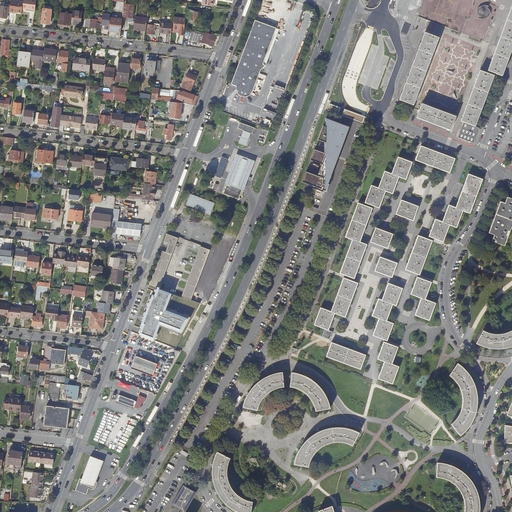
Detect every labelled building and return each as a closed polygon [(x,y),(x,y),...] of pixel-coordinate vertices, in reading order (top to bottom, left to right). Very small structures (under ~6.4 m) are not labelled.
[(22,8),(23,2),(11,0),(9,12),(14,12),(15,11),(17,11),(17,12),(22,13),(22,8)] [(36,0),(33,0),(23,0),(23,2),(22,8),(35,10),(36,0)] [(123,10),(122,17),(132,18),(134,4),(132,4),(132,5),(127,5),(125,4),(124,10),(123,10)] [(491,13),(485,4),(476,10),(482,19),(491,13)] [(511,49),(511,5),(488,71),(502,76),(511,49)] [(41,23),(50,24),(51,10),(43,9),(41,23)] [(187,9),(185,18),(191,20),(194,11),(187,9)] [(82,12),(73,11),(72,14),(71,24),(80,25),(82,12)] [(191,20),(196,22),(200,13),(194,11),(191,20)] [(71,24),(72,14),(60,13),(58,24),(71,25),(71,24)] [(96,20),(84,18),(83,27),(100,29),(102,15),(97,14),(96,20)] [(146,31),(147,18),(135,17),(133,29),(146,31)] [(111,18),(110,18),(108,31),(120,33),(122,19),(111,18)] [(184,34),(184,30),(185,19),(174,18),(172,30),(179,30),(179,34),(184,34)] [(236,94),(239,95),(238,96),(240,97),(243,98),(247,98),(249,97),(251,95),(252,93),(260,71),(265,67),(263,64),(270,44),(276,29),(254,21),(247,41),(234,76),(230,85),(235,87),(235,88),(235,90),(235,91),(236,93),(236,94)] [(160,22),(159,30),(158,33),(171,35),(171,30),(172,28),(172,24),(160,22)] [(158,33),(159,30),(154,30),(154,25),(150,25),(150,29),(147,29),(147,34),(154,35),(154,36),(158,37),(158,33)] [(189,31),(184,30),(184,34),(182,46),(192,47),(192,42),(187,41),(189,31)] [(213,45),(216,36),(212,35),(192,32),(189,40),(202,43),(208,44),(208,45),(212,46),(213,45)] [(423,33),(398,98),(412,103),(436,38),(423,33)] [(2,40),(1,55),(8,55),(8,52),(10,52),(10,50),(9,50),(10,41),(2,40)] [(44,49),(44,51),(43,59),(49,60),(48,67),(54,67),(56,51),(44,49)] [(43,59),(44,51),(31,50),(31,54),(30,60),(37,61),(36,68),(42,68),(42,62),(43,59)] [(57,62),(62,63),(61,71),(66,71),(69,52),(59,50),(57,62)] [(29,67),(30,60),(31,54),(18,53),(17,65),(29,67)] [(90,60),(74,58),(73,69),(89,71),(90,60)] [(130,65),(129,73),(137,74),(137,69),(139,69),(140,59),(131,58),(130,65)] [(106,60),(93,59),(92,69),(104,71),(105,68),(106,60)] [(155,67),(156,62),(147,61),(145,71),(155,73),(155,67)] [(128,81),(129,73),(130,65),(118,63),(116,81),(128,83),(128,81)] [(104,71),(103,82),(112,84),(114,69),(105,68),(104,71)] [(188,71),(182,87),(191,91),(196,76),(192,74),(192,72),(188,71)] [(494,76),(480,71),(461,121),(464,122),(458,137),(473,143),(479,128),(475,126),(494,76)] [(64,95),(63,97),(76,98),(77,96),(82,97),(83,88),(77,87),(77,90),(64,88),(64,89),(64,95)] [(175,90),(170,89),(169,96),(174,97),(174,99),(179,100),(194,105),(197,96),(182,91),(181,91),(175,90)] [(0,105),(9,107),(10,99),(0,97),(0,105)] [(172,102),(169,102),(169,106),(171,106),(170,117),(180,119),(182,103),(172,102)] [(13,113),(20,114),(21,104),(14,103),(13,113)] [(456,117),(422,104),(417,118),(450,130),(456,117)] [(61,110),(54,109),(53,121),(52,120),(51,126),(59,127),(61,110)] [(24,111),(23,122),(32,123),(34,112),(24,111)] [(47,125),(48,115),(39,114),(38,124),(47,125)] [(110,123),(111,115),(104,114),(104,115),(100,115),(99,123),(108,124),(108,123),(110,123)] [(123,126),(124,117),(124,115),(112,114),(111,115),(110,123),(110,125),(123,126)] [(81,118),(61,115),(59,131),(63,132),(64,126),(80,128),(81,118)] [(97,126),(98,119),(86,117),(85,128),(97,130),(97,126)] [(137,119),(124,117),(123,126),(122,128),(135,130),(136,121),(137,119)] [(342,146),(349,127),(329,120),(329,130),(330,131),(329,133),(329,142),(332,143),(341,146),(342,146)] [(148,122),(136,121),(135,130),(147,132),(148,122)] [(252,127),(237,122),(235,128),(241,130),(248,133),(250,133),(252,127)] [(166,140),(171,140),(173,126),(168,125),(167,129),(164,129),(163,134),(166,135),(166,140)] [(248,133),(241,130),(239,134),(236,143),(243,145),(247,136),(248,133)] [(14,138),(2,137),(1,144),(13,146),(14,138)] [(337,157),(341,146),(332,143),(328,154),(337,157)] [(455,159),(421,146),(416,160),(450,173),(455,159)] [(333,168),(334,168),(338,158),(337,157),(328,154),(326,153),(314,149),(311,160),(324,165),(333,168)] [(8,161),(22,162),(24,152),(17,151),(17,150),(13,150),(13,151),(10,150),(10,156),(8,156),(8,161)] [(38,151),(37,162),(52,163),(53,152),(47,151),(47,152),(38,151)] [(67,155),(58,154),(56,165),(66,166),(67,155)] [(224,183),(234,187),(241,190),(243,190),(254,161),(235,154),(224,183)] [(83,155),(83,157),(82,164),(94,166),(95,157),(95,156),(83,155)] [(83,157),(70,156),(69,166),(81,168),(82,164),(83,157)] [(215,175),(223,178),(230,159),(222,156),(215,175)] [(105,176),(107,159),(95,157),(94,166),(93,175),(105,176)] [(371,186),(365,203),(379,208),(386,191),(393,194),(399,177),(406,179),(412,162),(398,157),(392,174),(385,171),(379,188),(371,186)] [(110,168),(127,170),(128,160),(111,158),(110,168)] [(137,159),(137,162),(132,162),(132,167),(147,169),(148,160),(137,159)] [(328,180),(333,168),(324,165),(320,177),(326,179),(328,180)] [(146,172),(144,183),(155,184),(156,173),(146,172)] [(326,191),(326,179),(320,177),(306,172),(302,182),(307,184),(307,186),(323,192),(324,190),(326,191)] [(482,180),(483,179),(468,174),(456,208),(449,205),(443,222),(436,219),(429,237),(443,242),(450,225),(457,228),(463,211),(470,213),(482,180)] [(142,199),(153,200),(153,196),(154,197),(155,191),(154,191),(155,184),(144,183),(142,199)] [(241,190),(234,187),(233,188),(225,185),(222,194),(238,199),(241,190)] [(61,198),(69,199),(70,189),(63,189),(61,198)] [(102,193),(91,192),(90,201),(93,202),(97,202),(101,203),(102,193)] [(215,203),(190,193),(185,205),(199,210),(199,211),(203,213),(204,210),(207,211),(206,214),(210,215),(215,203)] [(500,202),(489,233),(495,235),(492,241),(505,246),(511,227),(511,198),(508,197),(505,204),(500,202)] [(418,207),(401,201),(396,214),(413,221),(418,207)] [(352,240),(340,273),(354,279),(366,245),(360,242),(372,209),(358,203),(345,237),(352,240)] [(14,206),(13,208),(12,216),(25,218),(26,208),(14,206)] [(13,208),(1,207),(0,215),(0,219),(12,220),(12,216),(13,208)] [(36,210),(26,208),(25,218),(24,221),(29,221),(29,220),(35,220),(36,210)] [(42,217),(57,219),(58,211),(43,209),(42,217)] [(110,238),(115,239),(116,233),(140,237),(142,224),(118,221),(119,210),(114,209),(110,238)] [(82,211),(69,210),(68,221),(81,222),(82,211)] [(109,220),(92,218),(91,225),(101,226),(101,227),(107,228),(109,220)] [(393,234),(375,228),(370,242),(387,249),(393,234)] [(178,238),(166,234),(163,244),(169,246),(166,253),(162,251),(149,284),(155,286),(159,288),(178,238)] [(432,241),(418,236),(405,270),(419,275),(432,241)] [(210,250),(200,247),(182,296),(191,300),(210,250)] [(12,251),(0,250),(0,261),(11,263),(12,251)] [(27,262),(28,254),(28,252),(16,250),(14,261),(27,262)] [(54,253),(52,262),(64,264),(65,255),(66,251),(61,251),(60,253),(54,253)] [(27,262),(26,265),(39,267),(39,261),(40,256),(28,254),(27,262)] [(64,264),(64,265),(76,267),(76,266),(77,257),(65,255),(64,264)] [(78,255),(77,257),(76,266),(88,267),(90,256),(78,255)] [(122,270),(123,270),(125,259),(109,257),(109,264),(112,264),(111,269),(122,270)] [(397,263),(379,257),(374,271),(392,277),(397,263)] [(51,275),(52,263),(42,262),(41,274),(51,275)] [(103,267),(91,265),(90,276),(102,278),(103,267)] [(122,270),(111,269),(109,283),(121,285),(122,270)] [(431,282),(417,277),(410,295),(421,299),(415,315),(429,320),(436,303),(425,299),(431,282)] [(324,329),(322,337),(330,340),(332,332),(328,330),(334,314),(345,317),(358,283),(343,278),(331,311),(320,308),(314,325),(324,329)] [(379,319),(373,336),(387,341),(393,323),(386,321),(392,304),(396,306),(402,289),(388,283),(382,300),(378,299),(372,316),(379,319)] [(159,288),(155,286),(138,335),(176,349),(200,303),(191,300),(182,296),(181,297),(159,289),(159,288)] [(110,304),(112,304),(113,292),(102,291),(101,303),(110,304)] [(8,316),(9,304),(0,302),(0,313),(4,314),(4,316),(8,316)] [(109,309),(110,304),(101,303),(99,302),(98,312),(110,314),(110,309),(109,309)] [(52,320),(57,321),(58,316),(59,305),(47,303),(45,318),(52,319),(52,320)] [(21,305),(21,308),(20,317),(20,318),(24,318),(24,317),(33,318),(33,316),(34,307),(21,305)] [(21,308),(10,307),(9,318),(13,318),(13,317),(20,317),(21,308)] [(33,318),(32,326),(41,327),(42,317),(41,317),(41,314),(38,313),(36,313),(36,316),(33,316),(33,318)] [(104,314),(91,313),(89,328),(102,329),(104,314)] [(83,315),(73,314),(72,326),(81,327),(83,315)] [(57,321),(56,326),(60,327),(60,328),(65,329),(67,316),(62,315),(62,316),(58,316),(57,321)] [(483,331),(476,344),(482,346),(486,348),(492,349),(498,349),(504,349),(510,347),(511,346),(511,330),(510,332),(505,333),(501,334),(495,334),(488,333),(483,331)] [(366,355),(332,342),(326,357),(360,370),(366,355)] [(398,347),(383,342),(377,360),(384,362),(378,379),(393,384),(399,367),(392,364),(398,347)] [(40,360),(39,369),(49,370),(49,363),(64,365),(66,350),(53,349),(53,345),(52,344),(51,347),(47,346),(45,359),(49,359),(50,359),(49,361),(40,360)] [(28,347),(18,346),(17,357),(27,358),(28,347)] [(79,362),(87,365),(92,353),(85,350),(86,349),(69,346),(68,352),(82,354),(79,362)] [(130,368),(152,376),(157,364),(135,356),(130,368)] [(39,369),(40,360),(31,359),(30,368),(39,369)] [(457,363),(449,376),(453,378),(455,381),(458,384),(459,387),(461,391),(462,395),(463,401),(462,406),(461,411),(459,415),(456,420),(451,425),(460,436),(467,429),(471,424),(474,420),(475,415),(477,409),(478,403),(478,400),(478,394),(476,388),(474,382),(471,377),(467,372),(462,367),(457,363)] [(77,380),(76,382),(80,383),(81,383),(83,378),(90,381),(92,376),(80,371),(77,379),(77,380)] [(284,388),(282,373),(277,374),(272,375),(268,377),(263,379),(258,382),(254,387),(250,391),(247,397),(244,402),(242,407),(257,411),(259,405),(260,401),(263,398),(266,395),(270,392),(274,389),(279,388),(284,388)] [(298,374),(292,373),(290,387),(296,388),(299,390),(303,392),(307,395),(310,399),(311,401),(314,406),(316,412),(330,409),(328,402),(326,397),(323,393),(320,388),(317,385),(313,381),(309,378),(304,376),(298,374)] [(29,375),(22,375),(21,385),(27,385),(31,386),(32,382),(28,381),(29,375)] [(65,378),(51,376),(50,382),(64,384),(65,379),(65,378)] [(120,380),(119,384),(130,389),(132,385),(120,380)] [(50,382),(49,388),(52,401),(57,401),(59,390),(66,391),(65,398),(77,400),(79,386),(75,385),(64,384),(50,382)] [(135,399),(117,393),(114,400),(132,406),(135,399)] [(21,410),(21,405),(22,399),(10,398),(9,406),(8,409),(21,410)] [(21,410),(20,418),(29,419),(31,406),(21,405),(21,410)] [(69,408),(46,405),(43,425),(67,428),(69,408)] [(294,465),(308,468),(309,465),(311,461),(313,457),(315,454),(318,450),(321,448),(325,446),(330,444),(334,443),(339,442),(344,443),(349,444),(352,446),(359,433),(352,430),(346,428),(340,428),(334,428),(327,429),(321,431),(316,434),(311,437),(306,441),(303,445),(300,450),(296,457),(294,465)] [(20,451),(12,450),(9,450),(7,467),(21,469),(23,452),(20,451)] [(34,452),(30,451),(28,461),(41,463),(42,453),(34,452)] [(230,459),(217,452),(214,459),(213,464),(212,470),(212,477),(213,483),(215,489),(218,494),(221,500),(224,503),(230,508),(233,511),(235,511),(250,511),(253,501),(247,500),(242,497),(236,494),(231,488),(229,482),(227,477),(227,470),(228,465),(230,459)] [(50,454),(42,453),(41,463),(53,464),(54,454),(50,453),(50,454)] [(96,482),(103,461),(90,456),(82,479),(79,479),(75,490),(86,494),(88,489),(91,490),(95,488),(97,482),(96,482)] [(443,464),(437,463),(437,478),(441,478),(445,479),(449,481),(452,483),(455,485),(457,487),(460,490),(463,495),(464,500),(465,505),(465,509),(464,511),(480,511),(480,508),(480,503),(479,497),(478,491),(475,486),(470,479),(465,474),(459,470),(454,467),(448,465),(443,464)] [(33,471),(32,484),(41,485),(42,477),(43,478),(44,472),(33,471)] [(41,485),(32,484),(30,496),(41,498),(41,493),(40,493),(41,485)] [(196,493),(183,485),(172,504),(181,510),(179,511),(185,511),(196,493)]
